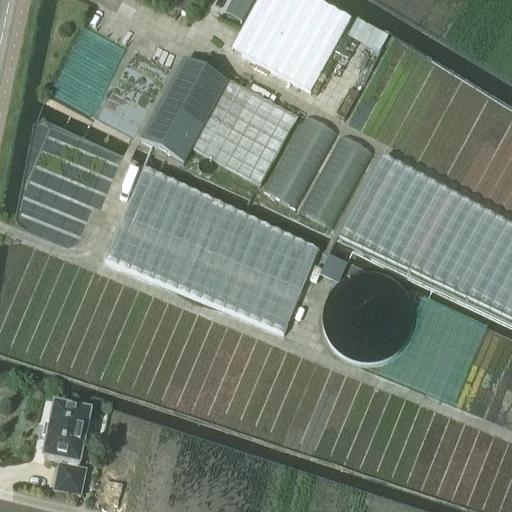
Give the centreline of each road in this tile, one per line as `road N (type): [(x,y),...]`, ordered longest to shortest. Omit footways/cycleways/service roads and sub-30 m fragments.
road 1 (track): [(0,229),(511,439)]
road 2 (track): [(511,221),(193,45)]
